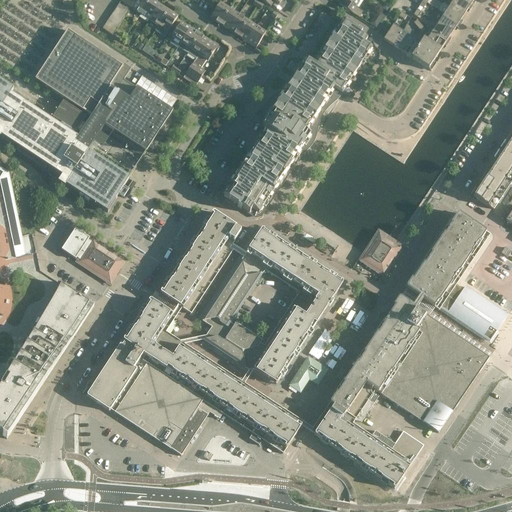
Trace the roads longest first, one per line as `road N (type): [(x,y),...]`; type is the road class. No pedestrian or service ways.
road 1 (unclassified): [(51,452),(61,397),(184,210),(184,195)]
road 2 (residential): [(269,219),(339,113),(396,127),(432,80)]
road 3 (residential): [(511,242),(449,202),(511,107)]
road 4 (residential): [(184,195),(172,168),(203,113),(226,86),(267,66)]
road 5 (tertiary): [(278,505),(112,487)]
